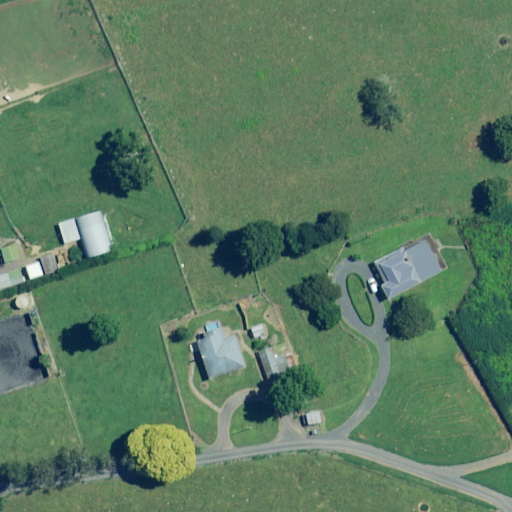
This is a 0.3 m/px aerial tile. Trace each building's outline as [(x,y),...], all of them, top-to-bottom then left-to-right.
[(114,253),(103,214),(78,220),(89,260),(114,253)] [(445,273),(427,239),(401,252),(377,265),(387,285),(383,287),(390,302),(445,273)] [(25,260),(22,246),(3,251),(7,265),(25,260)] [(45,277),(41,265),(29,269),(33,281),(45,277)] [(0,291),(27,284),(23,272),(0,277),(0,291)] [(269,337),(266,326),(253,330),(256,340),(269,337)] [(238,338),(235,329),(199,340),(211,380),(247,370),(238,338)] [(278,359),(274,348),(261,353),(270,381),(299,372),(294,354),(278,359)]
